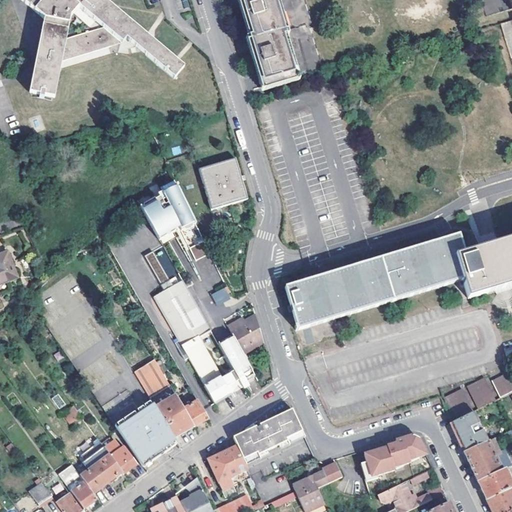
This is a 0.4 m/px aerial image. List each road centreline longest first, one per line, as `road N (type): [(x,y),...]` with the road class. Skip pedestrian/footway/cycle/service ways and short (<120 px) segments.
road 1 (residential): [(292,380),(259,288),(270,203),(205,0)]
road 2 (residential): [(470,511),(429,428),(413,423),(328,447),(292,380)]
road 3 (residential): [(109,511),(292,380)]
